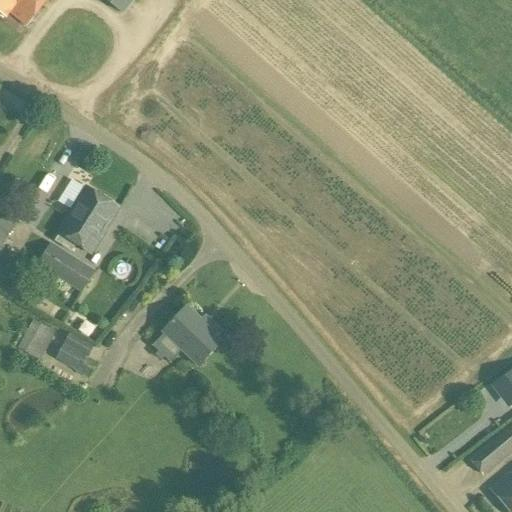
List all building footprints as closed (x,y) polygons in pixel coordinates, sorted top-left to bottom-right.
[(27,30),(50,0),(0,0),(0,15),(7,21),(10,17),(27,30)] [(98,0),(111,11),(120,0),(98,0)] [(91,254),(119,208),(85,187),(57,233),(59,234),(53,242),(71,253),(76,245),(91,254)] [(0,249),(17,222),(0,211),(0,249)] [(81,294),(95,272),(50,244),(36,266),(81,294)] [(208,328),(187,307),(163,332),(198,367),(226,338),(212,324),(208,328)] [(39,362),(56,334),(33,321),(17,349),(39,362)] [(88,380),(97,364),(87,358),(94,347),(70,333),(55,360),(88,380)] [(511,372),(496,384),(511,405),(511,404),(511,372)] [(483,474),(511,451),(511,425),(471,459),(483,474)] [(509,511),(511,511),(511,470),(490,488),(509,511)]
